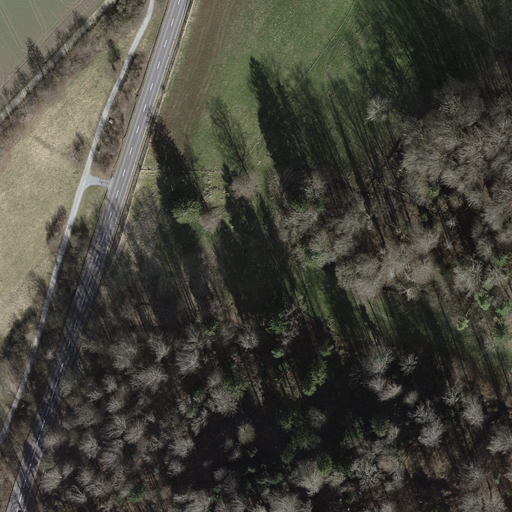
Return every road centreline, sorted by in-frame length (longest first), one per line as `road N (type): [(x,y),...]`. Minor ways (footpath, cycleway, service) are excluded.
road 1 (secondary): [(180,0),(17,511)]
road 2 (track): [(0,442),(103,120),(152,0)]
road 3 (track): [(0,119),(109,0)]
